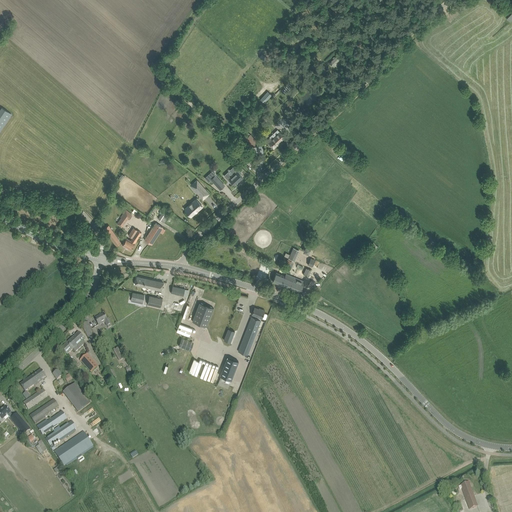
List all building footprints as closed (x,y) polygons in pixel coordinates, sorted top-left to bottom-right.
[(334,59),(330,63),(333,66),(339,60),(336,57),(335,58),(334,57),(333,58),(334,59)] [(268,91),(260,99),(264,103),(272,95),(268,91)] [(0,131),(12,114),(2,108),(0,110),(0,131)] [(270,138),(266,142),(270,146),(271,145),(273,148),(285,137),(280,132),(271,140),(270,138)] [(253,147),(258,143),(250,134),(245,139),(248,142),(246,143),(249,146),(251,144),(253,147)] [(336,157),(341,151),(337,147),(331,153),(336,157)] [(232,177),(230,179),(232,182),(234,185),(242,177),(240,175),(241,173),(235,166),(230,170),(233,174),(231,176),(232,177)] [(210,173),(205,178),(209,182),(211,180),(217,186),(221,182),(216,176),(214,174),(213,176),(210,173)] [(203,200),(210,194),(197,179),(190,185),(200,196),(203,200)] [(192,203),(185,209),(186,211),(188,213),(191,216),(202,206),(199,203),(196,199),(192,203)] [(120,220),(117,224),(120,225),(122,222),(124,224),(128,219),(129,220),(132,216),(131,215),(131,214),(127,210),(126,211),(121,218),(120,220)] [(163,211),(158,218),(164,222),(169,215),(163,211)] [(163,234),(166,230),(163,228),(163,227),(156,223),(145,240),(152,245),(160,232),(163,234)] [(108,226),(104,228),(117,246),(121,243),(108,226)] [(130,250),(141,233),(134,228),(129,235),(132,238),(131,241),(127,238),(122,245),(130,250)] [(372,251),(377,246),(373,242),(368,246),(372,251)] [(288,258),(294,261),(299,250),(293,248),(288,258)] [(357,264),(362,260),(358,256),(353,260),(357,264)] [(294,262),(288,259),(284,266),(291,270),(294,262)] [(285,276),(276,272),(272,282),(300,293),(305,281),(286,274),(285,276)] [(161,291),(163,282),(137,276),(135,285),(161,291)] [(183,296),(185,289),(173,286),(171,293),(183,296)] [(133,293),(131,299),(140,301),(139,303),(142,304),(143,301),(144,295),(133,293)] [(161,307),(163,299),(149,296),(147,304),(161,307)] [(214,308),(200,303),(192,321),(206,327),(214,308)] [(252,317),(238,351),(248,355),(261,320),(261,318),(262,318),(264,313),(265,311),(261,309),(261,310),(255,308),(253,312),(252,314),(258,316),(257,319),(252,317)] [(108,319),(107,320),(104,314),(95,318),(99,325),(105,322),(107,327),(107,326),(108,328),(111,326),(111,324),(108,319)] [(93,346),(99,343),(88,322),(82,325),(88,336),(93,346)] [(178,331),(191,336),(192,333),(194,334),(195,332),(182,327),(181,329),(179,328),(178,331)] [(75,352),(85,343),(82,341),(84,339),(82,336),(78,332),(61,349),(67,355),(73,349),(75,352)] [(179,346),(190,350),(193,344),(181,339),(179,346)] [(119,361),(125,357),(120,347),(113,351),(119,361)] [(201,348),(197,347),(188,373),(194,375),(199,360),(197,359),(201,348)] [(86,354),(80,360),(91,373),(98,367),(86,354)] [(227,357),(220,376),(231,380),(238,362),(227,357)] [(197,377),(212,381),(217,366),(203,361),(197,377)] [(40,383),(43,380),(42,379),(46,377),(41,370),(20,385),(25,391),(39,382),(40,383)] [(57,380),(63,376),(58,370),(52,374),(57,380)] [(113,379),(117,377),(113,370),(109,372),(113,379)] [(67,382),(72,379),(69,374),(64,377),(67,382)] [(78,412),(90,403),(76,383),(63,393),(78,412)] [(28,409),(48,396),(43,389),(23,402),(28,409)] [(36,424),(45,418),(44,416),(59,406),(54,399),(30,416),(36,424)] [(14,416),(6,407),(0,411),(0,421),(1,423),(5,420),(4,418),(7,415),(11,419),(24,435),(30,429),(17,414),(14,416)] [(43,435),(67,418),(62,411),(47,421),(46,420),(37,426),(43,435)] [(72,421),(46,439),(51,447),(50,447),(53,451),(55,449),(53,446),(76,430),(75,429),(77,428),(72,421)] [(0,444),(10,436),(7,432),(0,437),(0,444)] [(83,432),(54,452),(64,466),(66,464),(67,466),(77,459),(80,462),(84,459),(83,457),(82,457),(82,456),(94,448),(93,446),(83,432)] [(27,438),(24,441),(27,445),(30,442),(31,443),(35,439),(32,434),(27,438)] [(44,454),(43,452),(47,450),(42,441),(38,443),(39,445),(36,447),(40,454),(42,456),(44,454)] [(478,506),(469,482),(461,485),(461,486),(459,487),(460,489),(462,488),(470,509),(478,506)]
